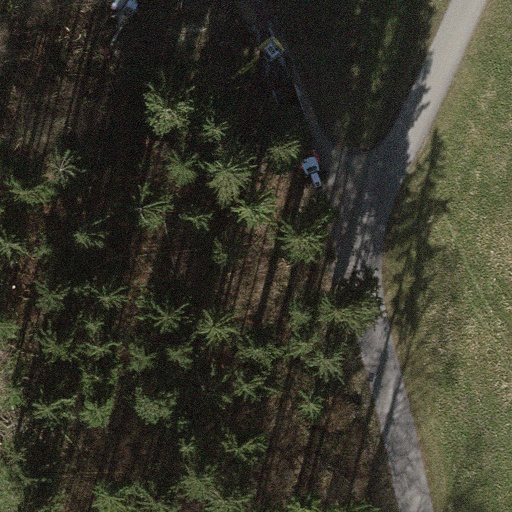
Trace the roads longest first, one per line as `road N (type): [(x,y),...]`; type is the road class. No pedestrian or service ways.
road 1 (unclassified): [(412,511),(366,305),(363,216),(470,0)]
road 2 (track): [(253,0),(298,121),(363,216)]
